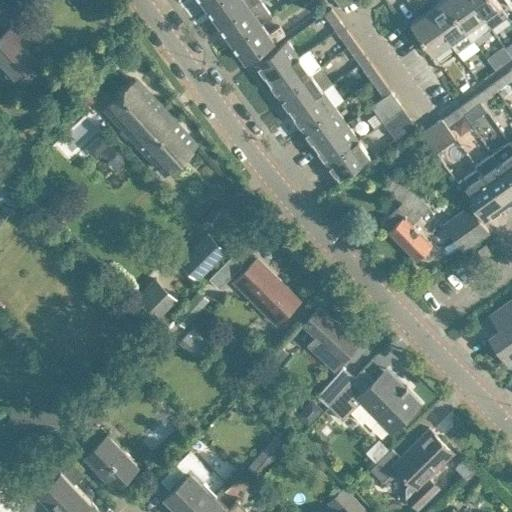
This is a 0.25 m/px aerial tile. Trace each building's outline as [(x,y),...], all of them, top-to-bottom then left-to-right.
[(201,0),(208,9),(219,0),(201,0)] [(220,26),(256,0),(219,0),(208,9),(220,26)] [(233,44),(262,23),(273,16),(261,0),(256,0),(220,26),(233,44)] [(423,3),(420,0),(408,0),(415,9),(423,3)] [(474,39),(446,0),(441,0),(428,10),(450,41),(457,51),(474,39)] [(490,27),(470,0),(446,0),(474,39),(490,27)] [(507,15),(496,0),(470,0),(490,27),(507,15)] [(343,24),(335,12),(331,7),(323,13),(335,30),(343,24)] [(450,41),(428,10),(411,22),(433,54),(450,41)] [(246,62),(285,33),(280,25),(269,33),(262,23),(233,44),(246,62)] [(355,41),(343,24),(335,30),(347,46),(355,41)] [(1,36),(0,35),(0,64),(14,80),(36,59),(8,29),(1,36)] [(315,36),(327,49),(334,43),(322,29),(315,36)] [(268,78),(299,56),(287,39),(256,62),(268,78)] [(367,57),(355,41),(347,46),(341,51),(349,64),(356,59),(359,63),(367,57)] [(280,95),(320,66),(308,49),(299,56),(268,78),(280,95)] [(379,74),(367,57),(359,63),(371,80),(379,74)] [(292,111),(323,89),(332,83),(320,66),(280,95),(292,111)] [(496,90),(511,77),(511,75),(508,70),(491,82),(496,90)] [(391,90),(379,74),(371,80),(383,96),(391,90)] [(197,145),(172,117),(135,78),(106,105),(167,172),(197,145)] [(480,101),(496,90),(491,82),(474,94),(480,101)] [(304,128),(335,106),(323,89),(292,111),(304,128)] [(384,121),(403,107),(391,90),(383,96),(372,104),(384,121)] [(463,113),(480,101),(474,94),(458,106),(463,113)] [(315,145),(347,122),(335,106),(304,128),(315,145)] [(447,125),(463,113),(458,106),(442,117),(447,125)] [(396,138),(415,124),(403,107),(384,121),(396,138)] [(456,137),(447,125),(442,117),(422,132),(436,152),(456,137)] [(328,162),(359,139),(347,122),(315,145),(328,162)] [(340,178),(371,156),(359,139),(328,162),(340,178)] [(511,181),(511,146),(508,141),(492,153),(511,181)] [(504,206),(511,199),(511,181),(492,153),(476,164),(478,168),(504,206)] [(0,226),(19,198),(6,189),(14,177),(1,168),(0,169),(0,226)] [(484,220),(504,206),(478,168),(458,182),(484,220)] [(432,244),(414,225),(431,204),(390,176),(382,187),(402,201),(381,222),(417,258),(432,244)] [(489,230),(485,225),(471,205),(445,223),(464,248),(489,230)] [(210,233),(181,262),(199,280),(228,251),(210,233)] [(484,258),(490,254),(492,252),(486,243),(477,249),(484,258)] [(177,291),(193,275),(172,255),(157,272),(177,291)] [(242,265),(232,255),(209,278),(219,288),(242,265)] [(279,287),(283,283),(257,257),(234,280),(277,323),(296,304),(279,287)] [(159,280),(140,299),(160,319),(179,299),(159,280)] [(178,335),(211,297),(200,287),(167,325),(178,335)] [(511,297),(490,314),(500,328),(489,335),(510,364),(511,362),(511,297)] [(358,342),(319,306),(303,323),(316,335),(308,344),(334,368),(358,342)] [(328,405),(354,376),(343,365),(317,395),(328,405)] [(420,403),(406,389),(408,387),(406,385),(402,390),(384,371),(366,387),(354,376),(328,405),(342,419),(351,410),(362,422),(365,419),(371,425),(378,417),(391,430),(420,403)] [(138,464),(98,423),(89,414),(59,448),(63,453),(82,471),(93,461),(116,485),(138,464)] [(400,456),(392,447),(370,468),(383,481),(397,467),(411,481),(406,486),(405,497),(417,508),(438,487),(428,477),(454,452),(429,427),(400,456)] [(181,511),(197,511),(214,496),(201,483),(211,473),(189,450),(163,476),(174,487),(165,496),(181,511)] [(262,451),(247,467),(258,477),(273,461),(262,451)] [(98,511),(98,509),(97,509),(96,507),(92,503),(92,502),(74,483),(84,473),(82,471),(63,453),(46,470),(53,477),(37,492),(49,504),(43,510),(43,511),(98,511)] [(0,511),(20,511),(27,486),(0,485),(0,511)] [(368,511),(344,487),(329,501),(340,511),(368,511)] [(227,509),(214,496),(197,511),(249,511),(238,499),(227,509)]
